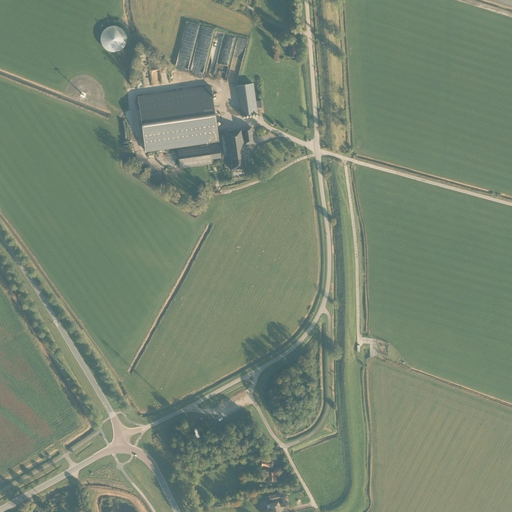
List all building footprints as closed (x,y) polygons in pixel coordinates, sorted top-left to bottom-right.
[(128,47),(123,28),(102,33),(107,53),(128,47)] [(296,46),(289,46),(289,45),(286,45),(286,50),(289,50),(289,51),(289,57),(296,57),(296,46)] [(238,86),(242,116),(257,114),(253,84),(238,86)] [(146,151),(176,147),(207,142),(207,145),(177,149),(180,168),(212,164),(211,160),(224,158),(222,144),(209,146),(209,142),(219,141),(218,136),(225,135),(229,164),(230,164),(231,170),(242,168),(248,167),(245,144),(254,143),(252,128),(217,133),(211,86),(138,96),(146,151)] [(265,467),(272,467),(272,459),(267,459),(267,461),(262,461),(262,466),(265,466),(265,467)] [(297,494),(304,492),(301,485),(295,488),(297,494)] [(280,511),(278,501),(270,503),(271,508),(263,509),(263,511),(280,511)]
